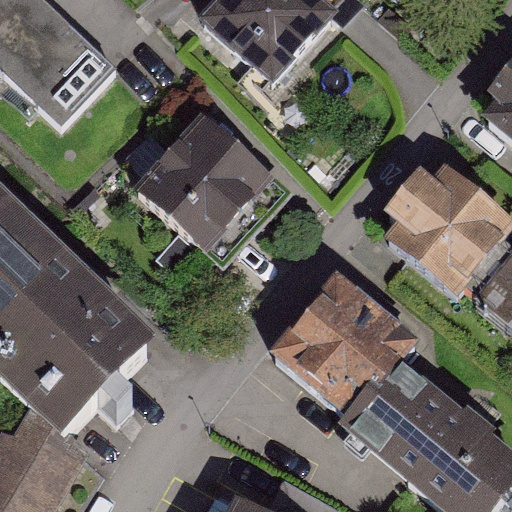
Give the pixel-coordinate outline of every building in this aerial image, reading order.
[(0,0),(0,85),(57,146),(110,79),(30,0),(0,0)] [(298,0),(233,0),(199,38),(274,106),(338,36),(298,0)] [(511,87),(474,140),(511,167),(511,87)] [(201,134),(135,204),(204,269),(270,200),(201,134)] [(511,253),(511,232),(434,175),(377,252),(406,273),(465,316),(511,253)] [(2,438),(0,442),(0,511),(63,511),(92,467),(72,455),(155,367),(0,221),(0,409),(25,433),(17,449),(2,438)] [(511,261),(477,304),(511,332),(511,261)] [(428,360),(336,288),(266,377),(355,446),(344,460),(402,506),(410,511),(511,511),(511,474),(404,390),(428,360)]
